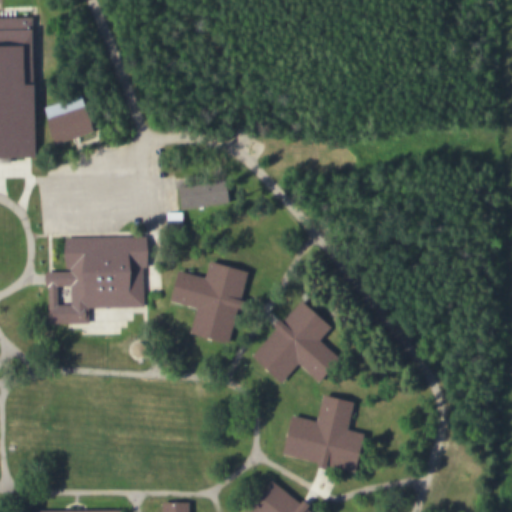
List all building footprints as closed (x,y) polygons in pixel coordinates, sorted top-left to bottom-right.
[(0,14),(25,14),(26,152),(0,152),(0,14)] [(35,104),(76,91),(90,130),(49,143),(35,104)] [(172,183),(217,178),(221,200),(173,206),(172,183)] [(57,231),(138,230),(139,263),(136,263),(138,303),(83,306),(83,321),(38,321),(37,268),(59,268),(57,231)] [(172,266),(197,272),(202,256),(239,266),(217,339),(183,328),(189,304),(163,296),(172,266)] [(305,304),(333,328),(321,341),(342,360),(323,382),(300,362),(284,381),(258,358),(305,304)] [(295,417),(320,424),(327,397),(354,404),(347,430),(368,435),(358,474),(285,455),(295,417)] [(315,511),(275,479),(249,511),(250,511),(315,511)] [(153,511),(154,496),(182,497),(182,511),(153,511)]
